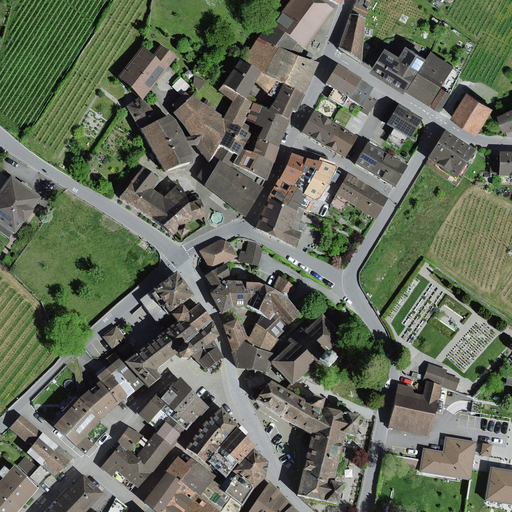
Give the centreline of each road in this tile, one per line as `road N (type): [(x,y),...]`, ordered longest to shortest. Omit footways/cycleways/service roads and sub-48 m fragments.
road 1 (residential): [(350,281),(388,356),(364,511)]
road 2 (residential): [(20,410),(178,258)]
road 3 (secondary): [(178,258),(0,134)]
road 4 (residential): [(328,56),(244,231)]
road 5 (residential): [(84,466),(171,375),(234,388)]
road 6 (residential): [(438,121),(350,281)]
road 7 (residential): [(136,504),(234,388)]
road 8 (secondary): [(234,388),(212,307),(178,258)]
